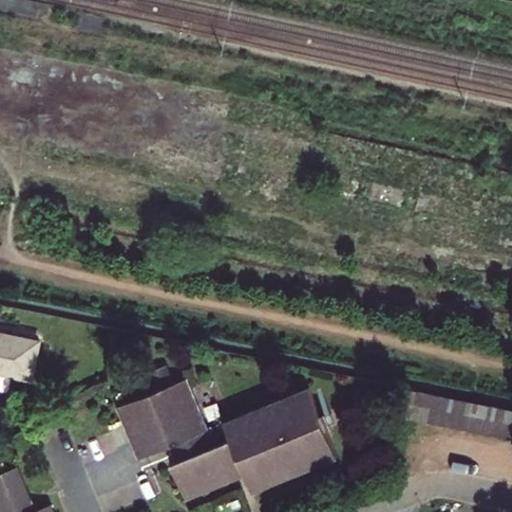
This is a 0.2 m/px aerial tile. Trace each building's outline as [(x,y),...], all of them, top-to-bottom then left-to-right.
[(38,341),(0,333),(0,388),(9,390),(12,374),(31,378),(38,341)] [(186,379),(118,408),(139,458),(173,444),(179,460),(172,463),(187,500),(236,480),(221,444),(210,448),(203,432),(207,431),(186,379)] [(231,440),(221,444),(236,480),(246,476),(253,493),(337,459),(326,430),(330,429),(325,416),(320,417),(308,389),(224,422),(231,440)] [(422,421),(428,392),(415,389),(410,418),(422,421)] [(435,423),(441,395),(428,392),(422,421),(435,423)] [(448,426),(455,398),(441,395),(435,423),(448,426)] [(461,428),(467,401),(455,398),(448,426),(461,428)] [(480,403),(467,401),(461,428),(474,431),(480,403)] [(493,406),(480,403),(474,431),(487,434),(493,406)] [(511,409),(493,406),(487,434),(511,439),(511,409)] [(18,467),(0,474),(0,508),(1,511),(52,511),(50,506),(35,511),(18,467)]
